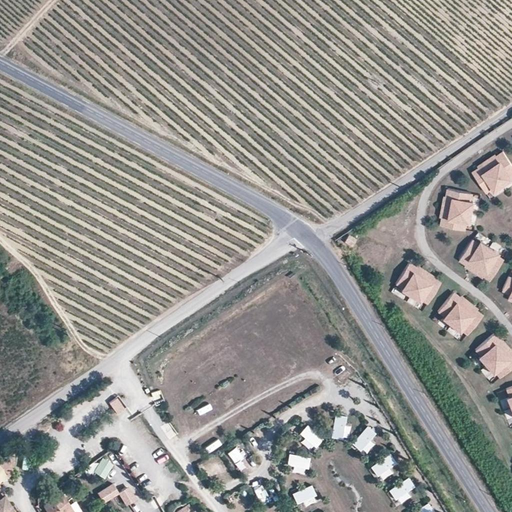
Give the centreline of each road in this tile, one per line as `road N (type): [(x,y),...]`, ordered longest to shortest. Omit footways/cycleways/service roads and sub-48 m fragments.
road 1 (unclassified): [(304,233),(0,437)]
road 2 (tertiary): [(304,233),(0,63)]
road 3 (tertiary): [(488,511),(334,267),(304,233)]
road 4 (unclassified): [(511,108),(335,225),(304,233)]
